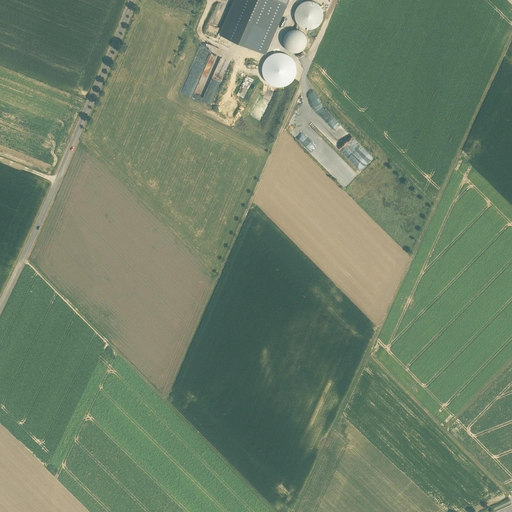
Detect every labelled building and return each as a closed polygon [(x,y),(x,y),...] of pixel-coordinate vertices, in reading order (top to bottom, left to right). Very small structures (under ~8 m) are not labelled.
[(236,0),(222,32),(262,50),(283,0),(236,0)] [(322,21),(323,15),(322,10),(318,5),(314,2),(308,1),(303,2),(298,5),(295,10),(294,16),(296,21),(299,26),(303,29),(309,30),(314,28),(319,25),(322,21)] [(300,52),(302,51),(305,48),(306,45),(306,42),(306,38),(304,35),(302,33),(299,31),(296,30),(292,30),(289,31),(286,33),(284,36),(283,39),(283,42),(283,45),(285,48),(287,51),(290,53),(293,54),(296,53),(300,52)] [(198,54),(194,65),(222,76),(226,65),(198,54)] [(263,100),(270,103),(273,95),(266,92),(263,100)] [(357,174),(374,157),(359,143),(346,157),(358,168),(354,172),(357,174)]
